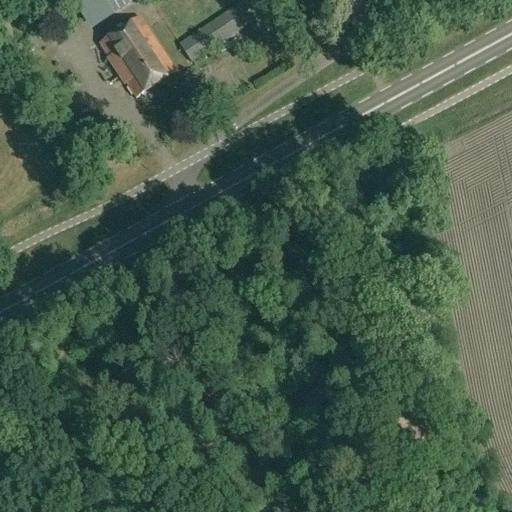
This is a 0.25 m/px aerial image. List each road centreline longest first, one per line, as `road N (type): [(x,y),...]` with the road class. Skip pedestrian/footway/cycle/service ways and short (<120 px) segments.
road 1 (track): [(346,129),(363,511)]
road 2 (secondary): [(195,213),(511,38)]
road 3 (unclassified): [(195,213),(175,176),(421,0)]
road 4 (secondary): [(0,318),(195,213)]
